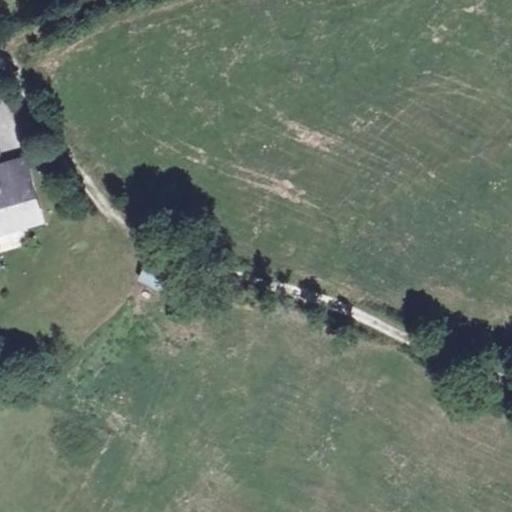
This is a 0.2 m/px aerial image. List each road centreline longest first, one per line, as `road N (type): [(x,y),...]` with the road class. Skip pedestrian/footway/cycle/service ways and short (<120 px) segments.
road 1 (track): [(0,60),(113,212),(143,238),(335,307),(511,384)]
road 2 (track): [(0,47),(112,0)]
